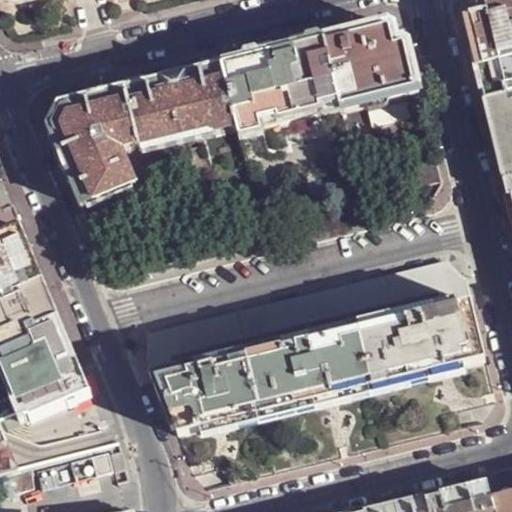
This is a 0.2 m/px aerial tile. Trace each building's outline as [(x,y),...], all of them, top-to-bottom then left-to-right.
[(464,18),(484,101),(511,94),(511,0),(496,0),(499,9),(486,13),(481,13),(471,16),(464,18)] [(477,0),(481,13),(486,13),(483,0),(477,0)] [(483,0),(486,13),(499,9),(496,0),(483,0)] [(340,104),(343,113),(421,94),(408,44),(404,41),(396,42),(394,36),(381,26),(325,40),(340,104)] [(240,131),(242,141),(265,134),(263,124),(278,119),(278,124),(324,113),(323,109),(340,104),(325,40),(222,65),(240,131)] [(48,128),(82,207),(138,186),(124,152),(140,147),(140,149),(164,144),(163,142),(215,128),(217,135),(240,131),(222,65),(61,105),(48,128)] [(511,94),(484,101),(503,180),(511,177),(511,94)] [(405,164),(412,190),(442,182),(436,156),(405,164)] [(511,177),(503,180),(509,198),(511,197),(511,177)] [(250,249),(268,245),(264,225),(245,230),(250,249)] [(0,354),(23,411),(28,423),(93,398),(24,229),(0,239),(0,354)] [(87,238),(93,252),(98,250),(93,235),(87,238)] [(439,291),(443,304),(457,300),(457,302),(472,298),(468,280),(449,262),(352,286),(358,310),(439,291)] [(243,313),(249,337),(355,311),(349,287),(243,313)] [(459,307),(360,330),(375,390),(428,377),(430,384),(467,375),(465,368),(487,363),(473,303),(459,307)] [(150,362),(155,373),(176,369),(173,356),(245,338),(239,314),(150,335),(150,344),(150,362)] [(315,404),(317,412),(354,402),(352,396),(375,390),(360,330),(249,357),(264,417),(315,404)] [(0,420),(23,411),(0,354),(0,420)] [(202,432),(204,438),(240,430),(238,423),(264,417),(249,357),(201,369),(200,363),(176,369),(176,370),(156,375),(155,373),(151,375),(174,432),(178,430),(181,437),(202,432)] [(0,474),(18,470),(10,451),(7,442),(3,432),(0,424),(0,474)] [(10,451),(35,445),(18,440),(3,432),(7,442),(10,451)] [(18,470),(89,452),(84,435),(50,444),(35,445),(10,451),(18,470)] [(110,453),(94,457),(98,475),(114,472),(110,453)] [(124,453),(113,455),(117,473),(126,471),(124,460),(126,460),(124,453)] [(495,511),(493,500),(488,484),(374,511),(495,511)] [(511,511),(511,495),(493,500),(495,511),(511,511)]
